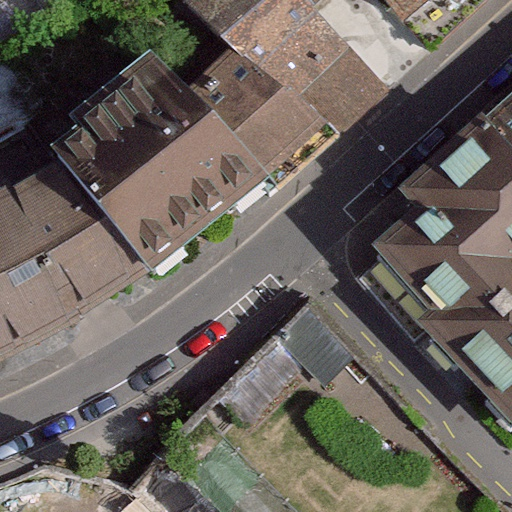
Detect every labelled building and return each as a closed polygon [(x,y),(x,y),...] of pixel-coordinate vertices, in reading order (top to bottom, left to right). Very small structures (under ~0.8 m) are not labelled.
[(228,73),(321,157),(379,100),(269,0),(172,0),(162,11),(228,73)] [(511,0),(457,0),(477,28),(511,2),(511,0)] [(177,116),(258,211),(321,157),(228,73),(177,116)] [(511,86),(493,103),(511,125),(511,86)] [(129,315),(251,218),(147,96),(37,188),(129,315)] [(511,438),(511,125),(493,103),(325,244),(511,438)] [(0,387),(125,318),(43,204),(0,227),(0,387)] [(307,366),(330,388),(368,347),(314,296),(220,397),(251,426),(307,366)]
